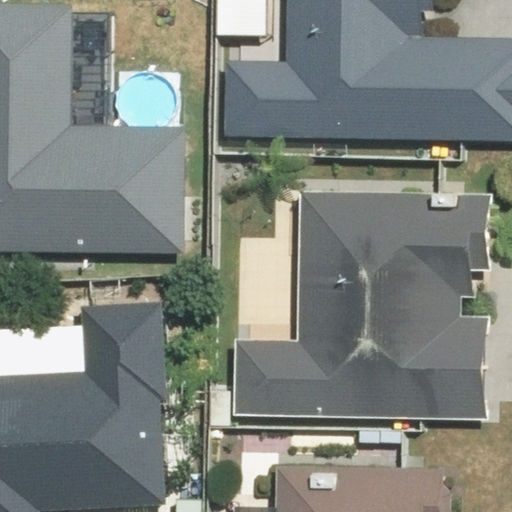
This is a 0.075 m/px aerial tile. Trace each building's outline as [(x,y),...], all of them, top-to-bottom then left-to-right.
[(243,68),(242,126),(511,133),(511,41),(451,39),(451,0),(305,0),(304,69),(243,68)] [(0,247),(200,248),(200,116),(95,116),(95,10),(0,10),(0,247)] [(246,339),(246,416),(495,415),(494,203),(316,204),(317,338),(246,339)] [(0,307),(0,511),(59,511),(59,492),(196,486),(189,307),(115,310),(117,358),(15,362),(13,307),(0,307)] [(288,511),(438,511),(440,479),(290,472),(288,511)]
